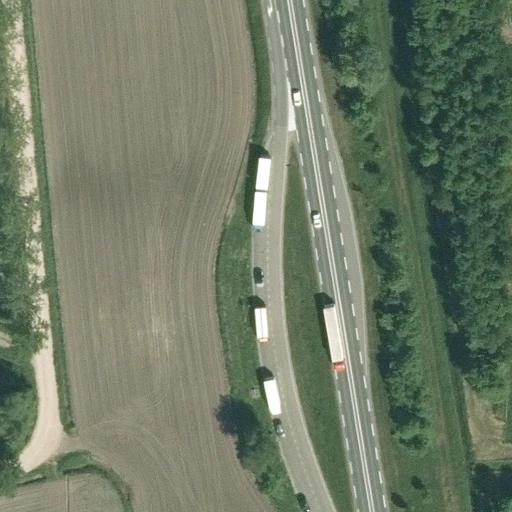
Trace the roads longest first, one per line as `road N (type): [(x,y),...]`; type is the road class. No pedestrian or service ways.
road 1 (primary): [(371,511),(289,0)]
road 2 (track): [(0,473),(38,450),(49,421),(8,0)]
